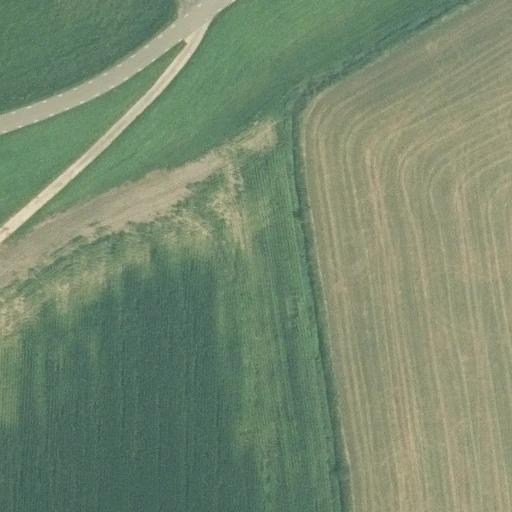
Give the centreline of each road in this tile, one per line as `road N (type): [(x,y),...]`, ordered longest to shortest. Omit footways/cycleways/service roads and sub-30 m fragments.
road 1 (track): [(196,17),(196,39),(179,69),(0,232)]
road 2 (unclassified): [(0,123),(113,75),(218,0)]
